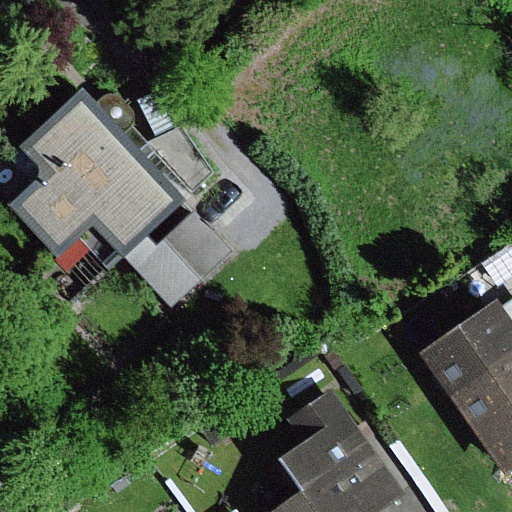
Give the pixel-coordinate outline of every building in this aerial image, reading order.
[(187,200),(84,88),(21,147),(37,164),(39,172),(36,180),(10,204),(59,256),(94,223),(173,307),(232,252),(194,211),(157,245),(148,236),(187,200)] [(176,128),(158,91),(138,99),(158,139),(152,142),(183,191),(213,173),(181,124),(176,128)] [(498,300),(421,354),(507,475),(511,471),(511,299),(503,306),(498,300)] [(199,428),(212,449),(279,407),(266,386),(199,428)] [(382,511),(406,496),(333,388),(285,421),(301,445),(280,459),(302,492),(271,511),(382,511)]
